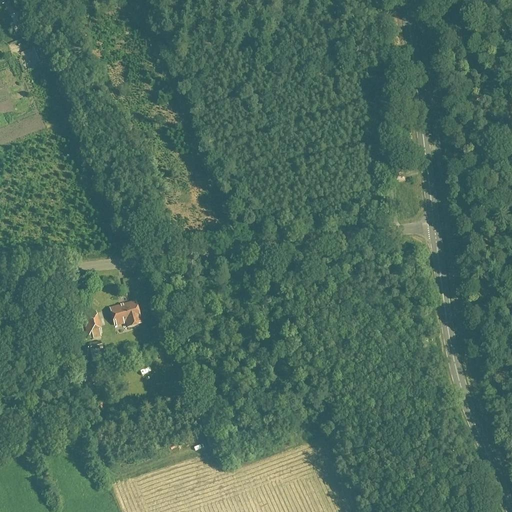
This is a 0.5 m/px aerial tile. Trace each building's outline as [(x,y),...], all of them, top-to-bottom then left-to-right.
[(23,0),(4,0),(7,4),(5,5),(10,16),(27,9),(23,0)] [(18,19),(19,21),(10,25),(15,36),(19,34),(20,36),(35,28),(32,23),(31,24),(27,15),(18,19)] [(31,50),(37,65),(49,60),(43,45),(38,34),(28,38),(32,49),(31,50)] [(405,182),(403,170),(393,171),(394,184),(405,182)] [(115,326),(125,323),(127,328),(141,324),(135,302),(110,309),(115,326)] [(95,312),(82,315),(88,337),(100,333),(95,312)] [(100,342),(89,345),(93,364),(105,361),(100,342)] [(147,357),(150,363),(157,360),(155,354),(147,357)]
